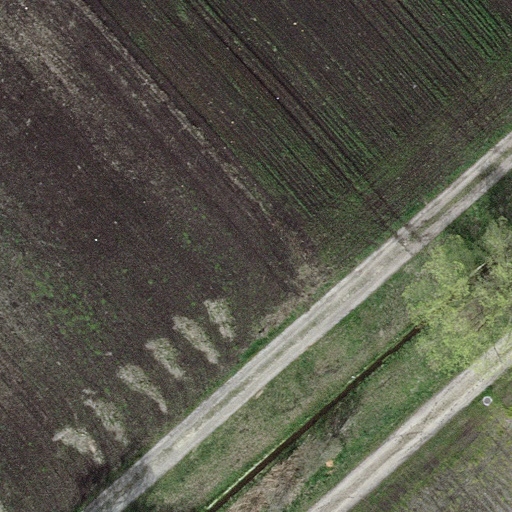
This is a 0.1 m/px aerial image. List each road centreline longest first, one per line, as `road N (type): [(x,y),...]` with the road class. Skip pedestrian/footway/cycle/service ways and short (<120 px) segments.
road 1 (track): [(104,511),(511,151)]
road 2 (track): [(511,359),(339,511)]
